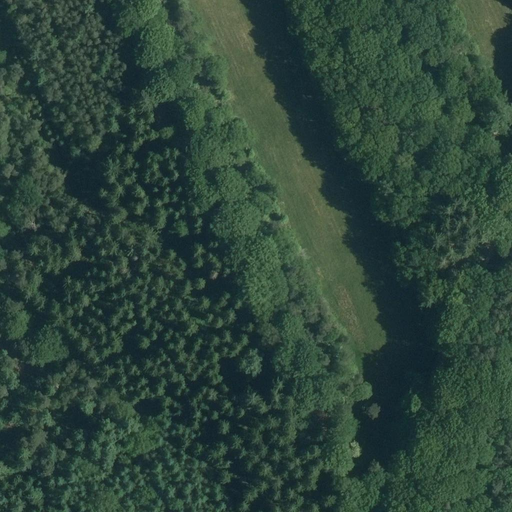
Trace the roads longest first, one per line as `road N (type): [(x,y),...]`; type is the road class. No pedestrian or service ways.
road 1 (track): [(372,511),(139,0)]
road 2 (track): [(374,511),(511,187)]
